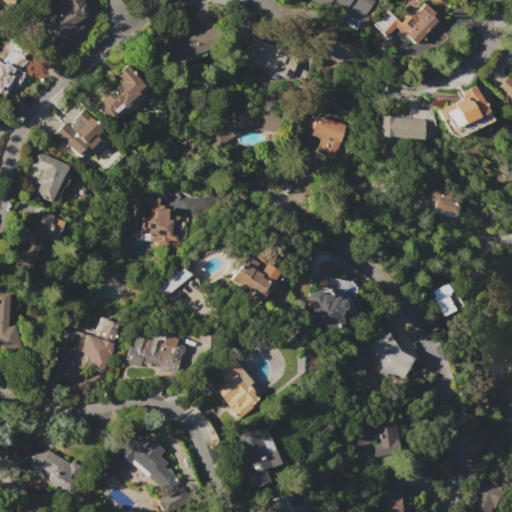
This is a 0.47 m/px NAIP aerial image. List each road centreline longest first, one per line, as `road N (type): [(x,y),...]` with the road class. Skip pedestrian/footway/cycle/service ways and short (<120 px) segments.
road 1 (residential): [(496,0),(484,45),(460,71),(412,93),(364,74),(257,2),(240,0),(124,30),(23,119),(0,206),(21,412),(48,414),(126,394),(162,404),(190,427),(224,511)]
road 2 (residential): [(443,511),(457,461),(430,348),(381,282),(254,182)]
